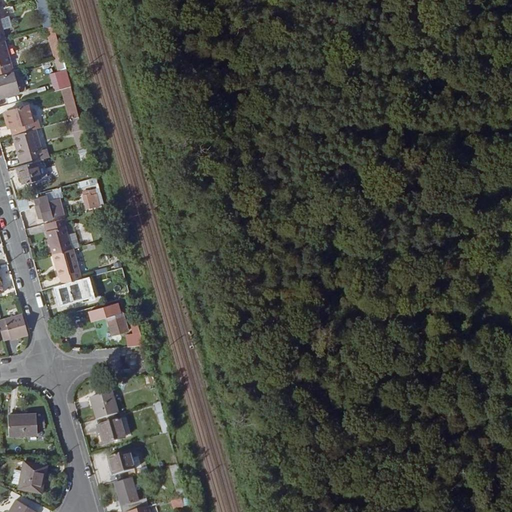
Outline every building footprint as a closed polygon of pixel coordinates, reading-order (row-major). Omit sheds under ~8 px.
[(46,0),(38,0),(43,19),(51,17),(46,0)] [(3,10),(0,10),(0,42),(5,41),(6,40),(3,31),(13,28),(10,17),(5,18),(3,10)] [(43,19),(46,29),(47,29),(54,27),(51,17),(43,19)] [(47,29),(52,47),(60,45),(54,27),(47,29)] [(0,42),(0,75),(14,71),(5,41),(0,42)] [(60,45),(52,47),(56,60),(63,58),(60,45)] [(60,83),(56,84),(58,91),(62,90),(71,87),(63,58),(56,60),(54,60),(60,83)] [(14,71),(0,75),(0,95),(6,94),(7,97),(20,93),(14,71)] [(71,87),(62,90),(66,105),(76,103),(71,87)] [(66,105),(70,119),(80,116),(76,103),(66,105)] [(29,106),(7,112),(12,129),(14,135),(35,129),(41,128),(39,120),(34,122),(29,106)] [(84,131),(80,116),(70,119),(77,146),(86,143),(83,131),(84,131)] [(14,135),(13,135),(16,145),(18,144),(19,149),(18,149),(22,166),(36,161),(44,159),(49,158),(46,150),(42,151),(35,129),(14,135)] [(22,166),(18,167),(23,185),(41,179),(36,161),(22,166)] [(81,188),(97,184),(95,178),(79,182),(81,188)] [(59,189),(47,192),(50,200),(62,197),(59,189)] [(85,196),(89,210),(105,205),(102,193),(98,194),(96,190),(90,191),(91,195),(85,196)] [(49,203),(47,197),(36,200),(38,207),(37,207),(40,217),(44,216),(45,220),(47,220),(64,215),(60,201),(49,203)] [(30,210),(26,198),(17,201),(20,213),(30,210)] [(65,219),(47,224),(45,225),(47,232),(53,254),(71,249),(73,249),(66,225),(65,219)] [(62,284),(79,279),(71,249),(53,254),(62,284)] [(99,284),(89,287),(92,298),(108,294),(105,281),(110,280),(108,273),(97,275),(99,284)] [(131,296),(128,286),(121,288),(124,298),(131,296)] [(117,304),(104,308),(112,335),(128,330),(123,314),(120,315),(117,304)] [(49,314),(51,320),(79,312),(77,306),(49,314)] [(6,319),(0,320),(0,327),(3,339),(11,337),(11,338),(27,334),(21,313),(5,318),(6,319)] [(140,330),(138,322),(131,323),(133,332),(140,330)] [(127,334),(128,347),(137,346),(136,340),(139,340),(138,333),(127,334)] [(91,397),(97,419),(118,413),(112,391),(91,397)] [(37,414),(8,415),(9,436),(37,435),(37,427),(45,427),(44,417),(37,417),(37,414)] [(101,433),(104,444),(125,438),(120,420),(98,426),(100,433),(101,433)] [(130,451),(109,457),(114,476),(135,469),(130,451)] [(157,466),(158,469),(175,464),(174,460),(157,466)] [(47,466),(24,461),(19,488),(42,493),(47,466)] [(187,495),(179,466),(171,468),(180,497),(187,495)] [(17,485),(19,470),(14,469),(11,484),(17,485)] [(128,511),(148,506),(149,506),(147,499),(139,501),(132,478),(115,483),(123,511),(128,511)] [(173,509),(184,506),(182,498),(171,501),(173,509)] [(35,511),(17,500),(9,511),(35,511)]
